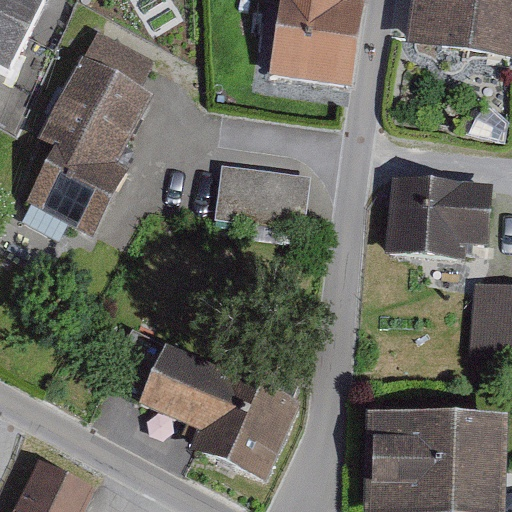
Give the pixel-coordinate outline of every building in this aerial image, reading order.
[(0,0),(0,68),(9,73),(46,0),(0,0)] [(281,0),(269,88),(351,101),(364,13),(346,11),(347,0),(281,0)] [(511,0),(413,0),(404,59),(511,75),(511,0)] [(157,69),(96,36),(36,151),(56,161),(29,212),(94,246),(129,180),(117,173),(153,106),(141,99),(157,69)] [(314,184),(223,173),(216,228),(307,239),(314,184)] [(494,197),(393,189),(387,263),(465,269),(466,256),(489,258),(494,197)] [(511,293),(475,291),(469,364),(511,367),(511,293)] [(302,418),(165,358),(139,416),(199,443),(190,463),(267,497),(302,418)] [(506,511),(510,433),(367,427),(363,511),(506,511)] [(90,511),(98,497),(37,468),(15,511),(90,511)]
